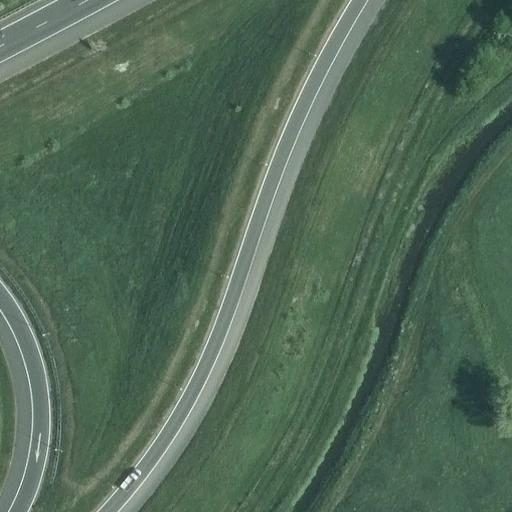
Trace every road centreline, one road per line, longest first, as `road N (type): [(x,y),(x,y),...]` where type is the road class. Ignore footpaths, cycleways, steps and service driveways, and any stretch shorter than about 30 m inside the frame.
road 1 (motorway): [(108,511),(201,377),(293,124),(359,0)]
road 2 (motorway): [(0,296),(25,340),(42,419),(38,465),(18,511)]
